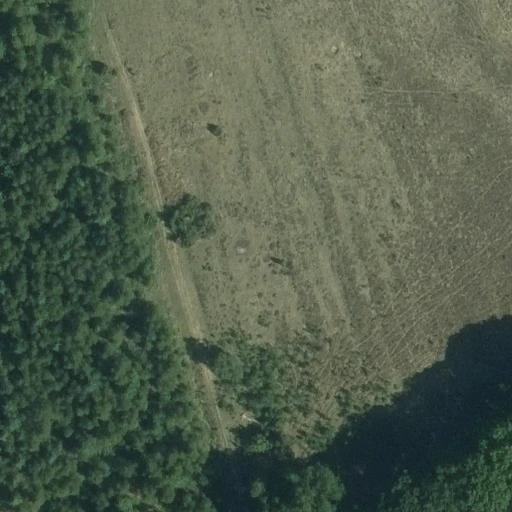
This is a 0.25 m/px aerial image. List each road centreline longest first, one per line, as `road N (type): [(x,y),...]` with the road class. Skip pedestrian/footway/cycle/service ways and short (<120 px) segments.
road 1 (track): [(249,511),(91,0)]
road 2 (track): [(511,412),(362,511)]
